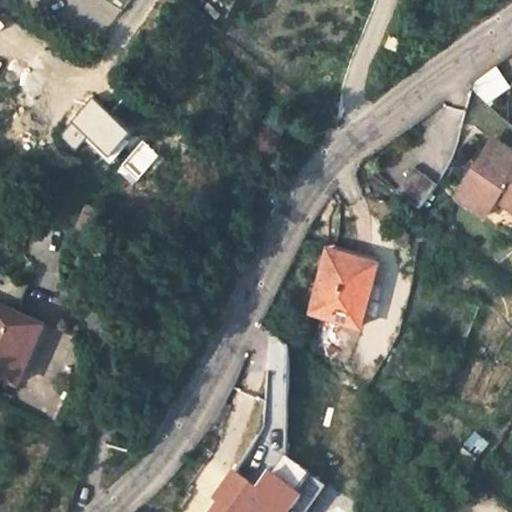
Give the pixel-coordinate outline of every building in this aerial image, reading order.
[(511,96),(511,71),(508,66),(480,86),(500,105),(511,96)] [(511,146),(499,136),(491,148),(511,163),(511,146)] [(503,189),(511,194),(511,163),(491,148),(459,194),(486,214),(494,202),(503,189)] [(398,191),(421,208),(438,185),(415,168),(398,191)] [(511,215),(511,194),(503,189),(494,202),(511,215)] [(92,232),(101,212),(89,207),(80,227),(92,232)] [(48,237),(56,219),(37,211),(30,229),(48,237)] [(382,268),(334,251),(312,311),(361,327),(382,268)] [(37,285),(10,273),(0,293),(0,376),(20,386),(47,327),(24,315),(37,285)] [(288,459),(291,338),(273,338),(270,458),(288,459)] [(475,462),(492,446),(479,433),(463,449),(475,462)] [(314,511),(333,485),(291,456),(268,488),(241,469),(211,511),(314,511)]
